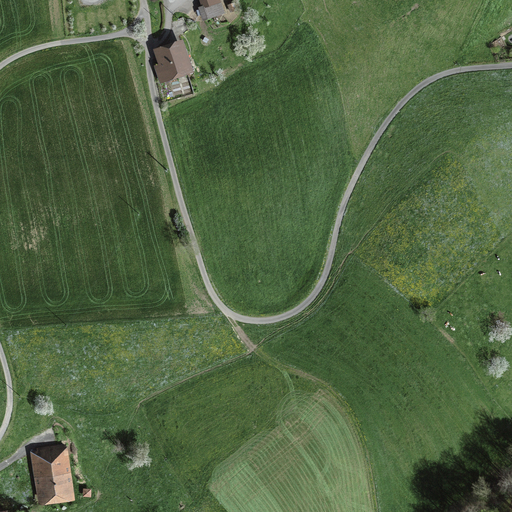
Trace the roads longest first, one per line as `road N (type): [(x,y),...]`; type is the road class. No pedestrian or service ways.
road 1 (unclassified): [(511,65),(457,70),(411,93),(366,155),(311,298),(260,321),(225,311),(211,293),(158,118),(147,45)]
road 2 (unclassified): [(0,67),(39,46),(121,33)]
